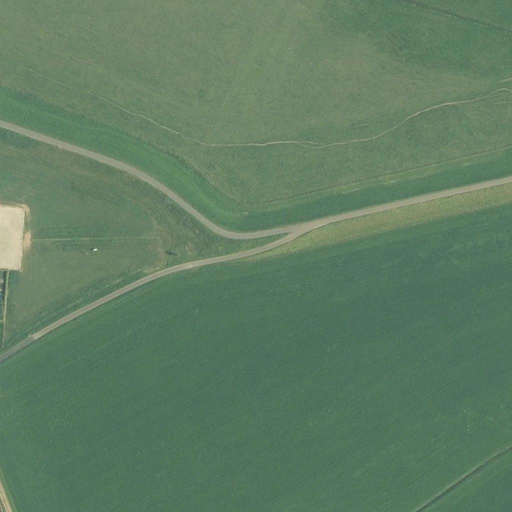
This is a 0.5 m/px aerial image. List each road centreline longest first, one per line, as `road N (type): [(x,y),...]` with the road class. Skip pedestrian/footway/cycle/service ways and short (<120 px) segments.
road 1 (unclassified): [(0,359),(150,278),(272,246),(308,225)]
road 2 (unclassified): [(0,124),(133,171),(224,233),(308,225)]
road 3 (unclassified): [(308,225),(511,179)]
